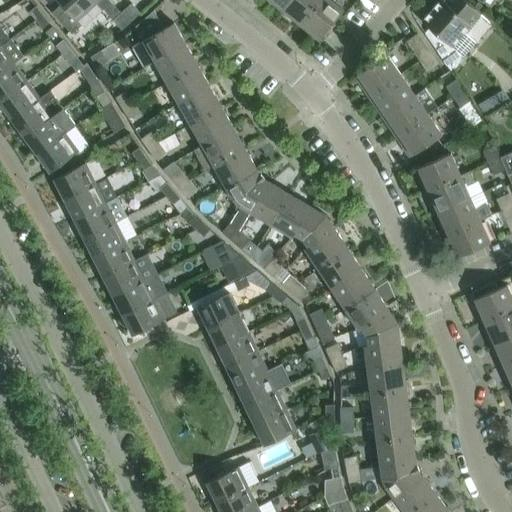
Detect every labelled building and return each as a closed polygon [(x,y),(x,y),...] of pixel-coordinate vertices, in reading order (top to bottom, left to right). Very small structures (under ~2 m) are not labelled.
[(96,1),(95,0),(58,0),(61,3),(52,12),(71,33),(81,24),(86,23),(103,8),(96,1)] [(268,0),(281,10),(288,0),(268,0)] [(299,25),(318,0),(288,0),(281,10),(293,20),(295,17),(301,22),(299,24),(299,25)] [(343,9),(330,0),(318,0),(299,25),(300,25),(302,22),(308,27),(306,30),(319,40),(343,9)] [(475,41),(491,22),(465,0),(439,0),(432,8),(429,5),(421,14),(424,17),(421,21),(430,28),(424,32),(456,77),(460,74),(455,67),(462,54),(452,47),(465,32),(475,41)] [(113,20),(121,30),(140,12),(131,3),(113,20)] [(29,11),(35,20),(42,14),(36,6),(29,11)] [(155,61),(185,44),(173,22),(165,27),(155,9),(137,25),(145,39),(134,45),(146,66),(155,61)] [(49,23),(42,14),(35,20),(42,28),(49,23)] [(0,45),(10,39),(0,25),(0,45)] [(405,41),(419,61),(431,53),(417,33),(405,41)] [(13,62),(23,55),(11,38),(10,39),(0,45),(0,72),(14,63),(13,62)] [(63,40),(56,45),(62,53),(69,48),(63,40)] [(197,64),(185,44),(155,61),(167,82),(197,64)] [(76,56),(69,48),(62,53),(76,70),(77,70),(79,68),(83,66),(76,56)] [(108,61),(101,50),(90,56),(97,67),(108,61)] [(438,63),(431,53),(419,61),(426,71),(438,63)] [(368,96),(400,74),(387,54),(354,76),(368,96)] [(0,99),(26,80),(14,63),(0,72),(0,99)] [(83,66),(79,68),(85,77),(91,86),(98,82),(93,73),(87,64),(83,66)] [(209,85),(197,64),(167,82),(179,103),(209,85)] [(382,116),(414,94),(400,74),(368,96),(382,116)] [(445,86),(453,96),(463,89),(456,79),(445,86)] [(0,103),(11,118),(39,97),(26,80),(0,99),(0,103)] [(104,91),(98,82),(91,86),(96,95),(104,91)] [(221,106),(209,85),(179,103),(190,124),(221,106)] [(470,100),(463,89),(453,96),(460,107),(470,100)] [(23,136),(62,107),(50,90),(39,97),(11,118),(23,136)] [(115,97),(121,108),(132,101),(126,90),(115,97)] [(395,136),(427,113),(414,94),(382,116),(395,136)] [(487,99),(479,104),(486,117),(495,111),(487,99)] [(114,130),(124,124),(110,101),(100,107),(114,130)] [(139,112),(132,101),(121,108),(128,119),(139,112)] [(233,127),(221,106),(190,124),(202,145),(233,127)] [(36,153),(65,132),(76,125),(62,107),(23,136),(36,153)] [(441,134),(427,113),(395,136),(409,156),(441,134)] [(245,148),(233,127),(202,145),(194,149),(206,170),(214,166),(245,148)] [(140,139),(147,149),(158,142),(151,131),(140,139)] [(78,151),(65,132),(36,153),(49,171),(78,151)] [(165,152),(158,142),(147,149),(155,159),(165,152)] [(483,151),(488,163),(500,158),(495,146),(483,151)] [(132,152),(138,161),(145,156),(139,147),(132,152)] [(257,169),(245,148),(214,166),(226,187),(257,169)] [(425,191),(460,175),(450,153),(415,169),(425,191)] [(151,165),(145,156),(138,161),(144,170),(151,165)] [(505,169),(503,165),(500,158),(488,163),(493,174),(505,169)] [(163,167),(179,187),(189,179),(173,159),(163,167)] [(511,161),(503,165),(505,169),(511,184),(511,161)] [(64,199),(95,183),(85,162),(53,178),(64,199)] [(251,212),(269,181),(261,176),(257,169),(226,187),(233,199),(239,205),(251,212)] [(470,171),(460,175),(425,191),(435,213),(470,197),(466,188),(475,184),(470,171)] [(197,189),(189,179),(179,187),(187,197),(197,189)] [(272,225),(289,193),(269,181),(251,212),(272,225)] [(73,218),(105,202),(95,183),(64,199),(73,218)] [(160,188),(167,196),(174,191),(167,183),(160,188)] [(186,205),(174,191),(167,196),(180,211),(186,205)] [(292,237),(310,205),(289,193),(272,225),(292,237)] [(511,204),(511,200),(508,193),(496,198),(501,210),(511,204)] [(444,235),(480,219),(470,197),(435,213),(444,235)] [(83,237),(115,221),(105,202),(73,218),(83,237)] [(511,231),(511,204),(501,210),(511,232),(511,231)] [(305,249),(335,228),(325,215),(310,205),(292,237),(293,237),(294,234),(303,239),(308,246),(305,248),(305,249)] [(188,223),(196,230),(202,223),(194,216),(188,223)] [(490,241),(480,219),(444,235),(454,257),(490,241)] [(93,256),(124,241),(115,221),(83,237),(93,256)] [(231,240),(239,230),(230,222),(221,232),(231,240)] [(210,230),(202,223),(196,230),(204,237),(210,230)] [(348,248),(335,228),(305,249),(318,268),(348,248)] [(249,239),(239,230),(231,240),(240,248),(249,239)] [(103,276),(134,260),(124,241),(93,256),(103,276)] [(237,253),(222,241),(212,246),(221,265),(231,260),(237,253)] [(361,268),(348,248),(318,268),(331,288),(361,268)] [(263,268),(271,258),(262,250),(253,260),(263,268)] [(240,278),(256,270),(237,253),(231,260),(240,278)] [(281,266),(271,258),(263,268),(273,276),(281,266)] [(112,295),(144,279),(134,260),(103,276),(112,295)] [(374,288),(361,268),(331,288),(345,308),(374,288)] [(154,298),(165,292),(156,273),(144,279),(112,295),(122,314),(154,298)] [(290,291),(299,282),(289,273),(281,283),(290,291)] [(308,290),(299,282),(290,291),(300,300),(308,290)] [(494,282),(472,291),(475,298),(497,288),(494,282)] [(265,289),(273,296),(279,290),(271,283),(265,289)] [(481,322),(511,308),(511,296),(507,284),(497,288),(475,298),(471,300),(481,322)] [(388,308),(374,288),(345,308),(359,329),(388,308)] [(287,296),(279,290),(273,296),(281,303),(291,309),(292,310),(299,306),(287,296)] [(207,327),(239,312),(229,291),(197,307),(207,327)] [(165,292),(154,298),(122,314),(132,334),(164,319),(176,312),(165,292)] [(304,316),(299,306),(292,310),(296,320),(300,330),(308,326),(304,316)] [(309,313),(314,325),(326,320),(321,308),(309,313)] [(397,323),(388,308),(359,329),(359,330),(362,328),(367,335),(368,345),(364,345),(364,346),(399,340),(397,323)] [(491,344),(511,334),(511,308),(481,322),(491,344)] [(216,346),(248,331),(239,312),(207,327),(216,346)] [(334,337),(326,320),(314,325),(322,343),(334,337)] [(312,336),(308,326),(300,330),(304,339),(309,350),(317,346),(312,336)] [(226,366),(258,351),(248,331),(216,346),(226,366)] [(500,366),(511,360),(511,334),(491,344),(500,366)] [(403,364),(399,340),(364,346),(368,370),(403,364)] [(325,348),(330,360),(342,355),(337,343),(325,348)] [(267,370),(258,351),(226,366),(235,385),(267,370)] [(347,366),(342,355),(330,360),(336,372),(347,366)] [(313,359),(318,369),(326,365),(321,356),(313,359)] [(510,388),(511,387),(511,360),(500,366),(510,388)] [(406,388),(403,364),(368,370),(371,393),(406,388)] [(330,375),(326,365),(318,369),(322,379),(330,375)] [(276,389),(267,370),(235,385),(245,405),(276,389)] [(340,398),(353,399),(354,386),(341,385),(340,398)] [(409,412),(406,388),(371,393),(374,417),(409,412)] [(254,424),(286,409),(276,389),(245,405),(254,424)] [(325,405),(325,415),(334,415),(334,405),(325,405)] [(340,408),(340,420),(353,420),(353,407),(340,408)] [(296,429),(286,409),(254,424),(264,445),(296,429)] [(412,436),(409,412),(374,417),(377,441),(412,436)] [(334,426),(334,415),(325,415),(325,426),(334,426)] [(353,433),(353,420),(340,420),(341,433),(353,433)] [(310,434),(318,452),(334,444),(326,426),(310,434)] [(415,459),(412,436),(377,441),(380,465),(415,459)] [(334,444),(318,452),(321,451),(325,468),(330,467),(330,469),(338,467),(337,457),(333,445),(334,444)] [(344,458),(346,471),(359,468),(356,456),(344,458)] [(394,497),(422,475),(416,468),(415,459),(380,465),(382,476),(385,486),(394,497)] [(206,482),(216,502),(248,486),(238,466),(206,482)] [(340,478),(338,467),(330,469),(332,479),(340,478)] [(361,481),(359,468),(346,471),(349,483),(361,481)] [(404,511),(413,511),(436,494),(422,475),(394,497),(404,511)] [(244,511),(257,506),(248,486),(216,502),(221,511),(244,511)] [(347,499),(343,486),(324,495),(328,505),(339,501),(339,502),(342,511),(351,509),(347,499)] [(449,511),(436,494),(413,511),(449,511)]
